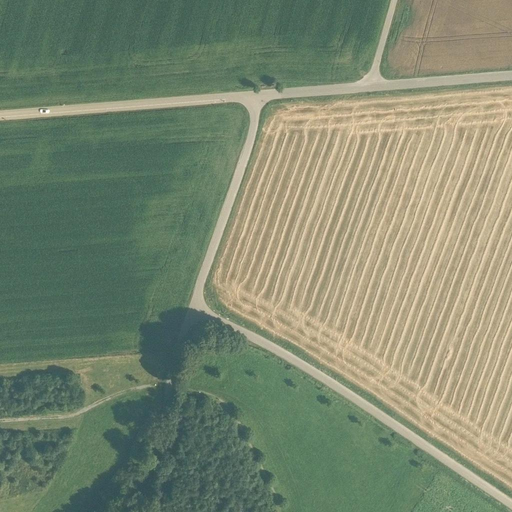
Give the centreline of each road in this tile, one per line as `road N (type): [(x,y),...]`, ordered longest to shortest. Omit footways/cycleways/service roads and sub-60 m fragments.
road 1 (unclassified): [(0,116),(511,76)]
road 2 (track): [(511,506),(296,363),(191,309)]
road 3 (track): [(191,309),(248,145),(255,96)]
road 4 (track): [(122,511),(159,442),(168,387)]
